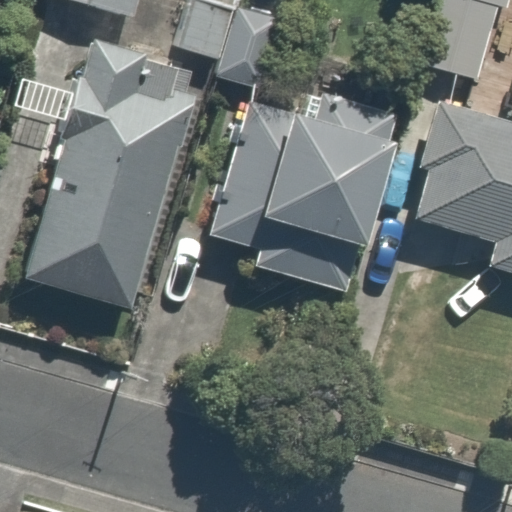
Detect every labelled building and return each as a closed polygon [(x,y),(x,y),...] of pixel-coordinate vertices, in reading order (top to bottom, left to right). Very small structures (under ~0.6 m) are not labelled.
[(118,0),(79,0),(114,12),(118,0)] [(252,0),(174,0),(164,43),(237,61),(252,0)] [(465,79),(488,0),(439,0),(420,65),(465,79)] [(179,60),(72,27),(0,264),(0,265),(106,298),(179,60)] [(511,53),(497,109),(423,89),(392,209),(475,231),(465,269),(511,281),(511,53)] [(304,96),(227,75),(187,223),(233,235),(224,267),(256,275),(258,268),(325,286),(377,95),(310,76),(304,96)]
